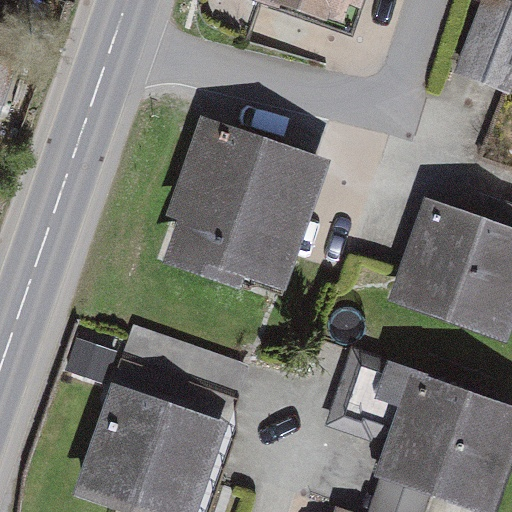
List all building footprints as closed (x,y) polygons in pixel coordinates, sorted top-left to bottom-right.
[(356,0),(255,0),(348,29),(356,0)] [(511,11),(490,73),(511,81),(511,11)] [(0,86),(16,34),(0,29),(0,86)] [(274,306),(313,174),(191,137),(151,269),(274,306)] [(488,354),(511,291),(511,246),(411,208),(372,310),(488,354)] [(194,511),(228,418),(113,377),(75,484),(153,511),(194,511)] [(493,511),(511,460),(511,424),(396,383),(361,482),(445,511),(493,511)]
